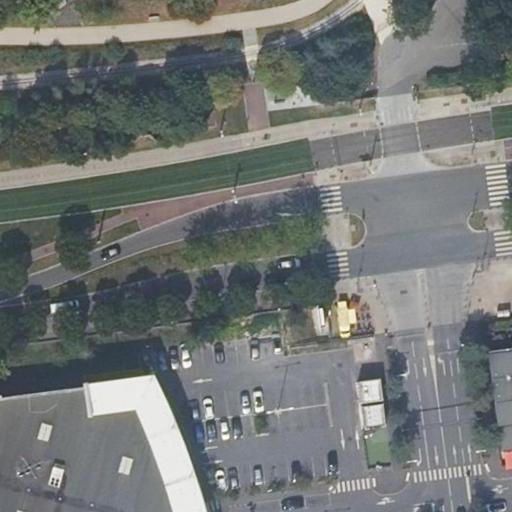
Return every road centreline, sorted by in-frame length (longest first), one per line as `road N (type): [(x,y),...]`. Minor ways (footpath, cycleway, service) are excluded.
road 1 (secondary): [(410,194),(184,229),(0,290)]
road 2 (secondary): [(0,313),(418,255)]
